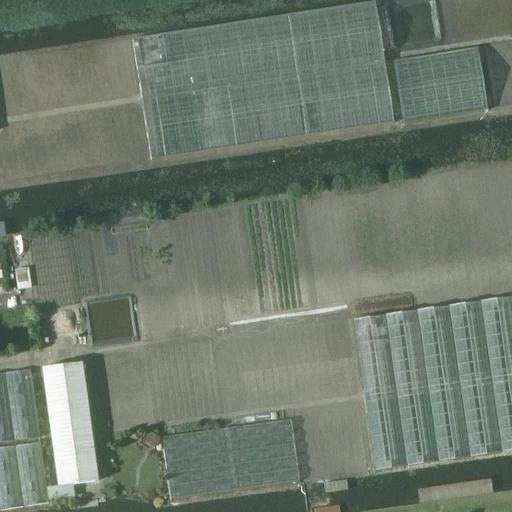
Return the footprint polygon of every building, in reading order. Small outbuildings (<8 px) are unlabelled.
[(169,56),(135,61),(150,158),(150,160),(393,122),(374,3),(166,34),(169,56)] [(166,34),(132,39),(135,61),(169,56),(166,34)] [(487,110),(477,47),(393,61),(402,123),(487,110)] [(511,451),(511,297),(353,320),(375,471),(511,451)] [(57,486),(98,481),(83,363),(42,369),(57,486)] [(30,370),(0,373),(0,442),(39,437),(30,370)] [(162,437),(170,498),(299,480),(290,419),(162,437)] [(0,510),(48,503),(40,443),(0,448),(0,510)] [(490,479),(418,489),(420,504),(492,493),(490,479)]
